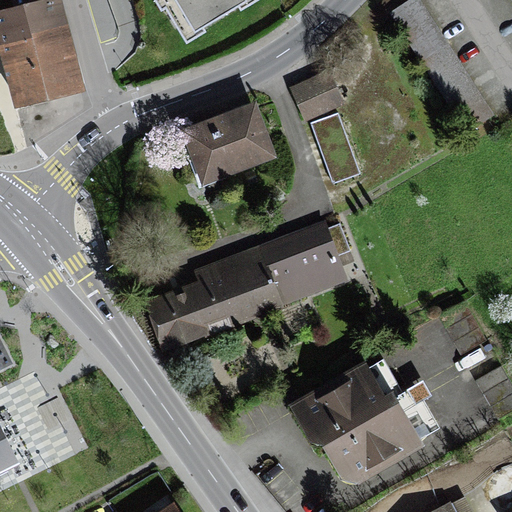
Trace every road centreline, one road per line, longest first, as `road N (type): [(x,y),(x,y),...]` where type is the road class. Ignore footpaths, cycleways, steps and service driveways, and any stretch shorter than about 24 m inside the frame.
road 1 (primary): [(22,220),(239,511)]
road 2 (tertiary): [(347,0),(318,33),(254,74),(112,128)]
road 3 (residential): [(76,0),(112,128)]
road 4 (tertiary): [(112,128),(22,220)]
